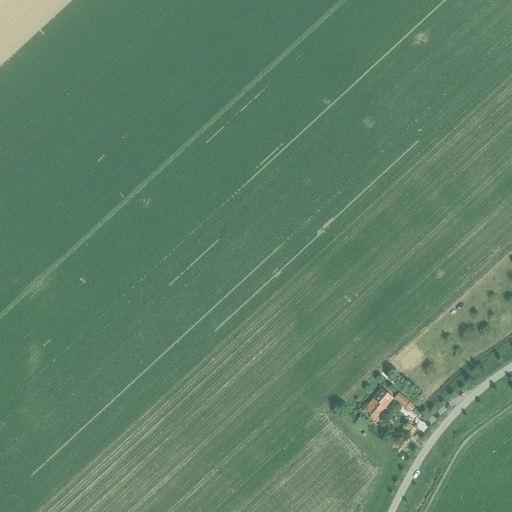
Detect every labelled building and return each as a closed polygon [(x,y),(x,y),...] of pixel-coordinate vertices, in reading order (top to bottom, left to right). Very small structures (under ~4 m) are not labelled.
[(409,402),(399,394),(394,400),(404,408),(409,402)] [(374,422),(384,409),(373,399),(370,404),(369,404),(362,412),(374,422)] [(414,406),(410,403),(405,409),(409,413),(414,406)] [(416,408),(413,412),(419,416),(422,413),(416,408)] [(407,434),(410,436),(415,430),(412,427),(407,434)] [(393,450),(400,448),(398,441),(391,443),(393,450)]
